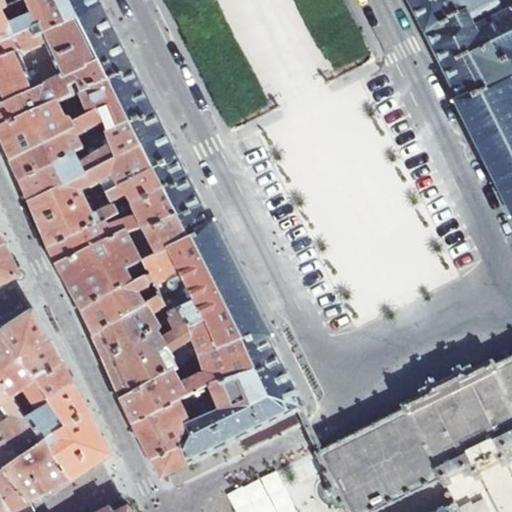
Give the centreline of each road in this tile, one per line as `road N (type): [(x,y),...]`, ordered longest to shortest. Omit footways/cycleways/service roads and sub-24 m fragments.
road 1 (residential): [(133,0),(309,348),(344,361),(377,350)]
road 2 (residential): [(469,306),(500,282),(504,259),(376,0)]
